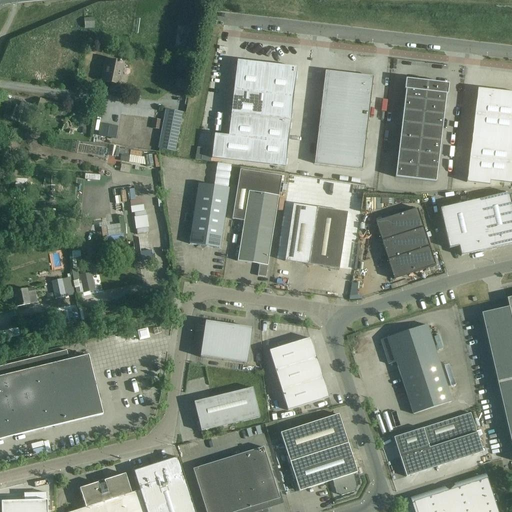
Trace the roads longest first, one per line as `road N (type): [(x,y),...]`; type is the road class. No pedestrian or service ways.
road 1 (unclassified): [(339,321),(307,309),(195,298),(166,436),(0,481)]
road 2 (unclassified): [(220,16),(511,53)]
road 3 (unclassified): [(339,321),(333,340),(377,482),(373,502),(358,511)]
road 4 (unclassified): [(511,267),(339,321)]
